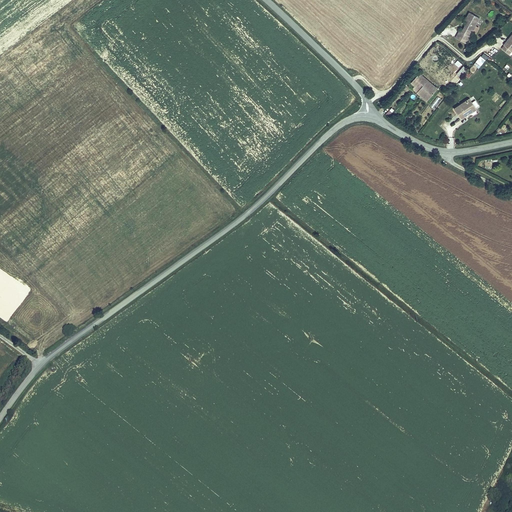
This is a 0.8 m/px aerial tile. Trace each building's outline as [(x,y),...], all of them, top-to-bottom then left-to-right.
[(487,16),(491,19),(495,13),(491,10),(487,16)] [(479,18),(469,13),(464,21),(466,22),(461,32),(459,31),(455,38),(465,43),(479,18)] [(511,35),(504,45),(505,46),(502,49),(509,55),(511,52),(511,51),(511,35)] [(480,58),(473,66),(478,71),(486,62),(480,58)] [(456,74),(460,78),(465,73),(461,68),(456,74)] [(415,85),(418,87),(423,93),(422,95),(427,100),(436,90),(418,73),(409,83),(413,87),(415,85)] [(423,93),(418,87),(412,93),(418,98),(422,95),(423,93)] [(463,119),(471,114),(470,111),(478,106),(472,98),(456,108),(463,119)] [(390,117),(394,110),(390,108),(386,115),(390,117)]
